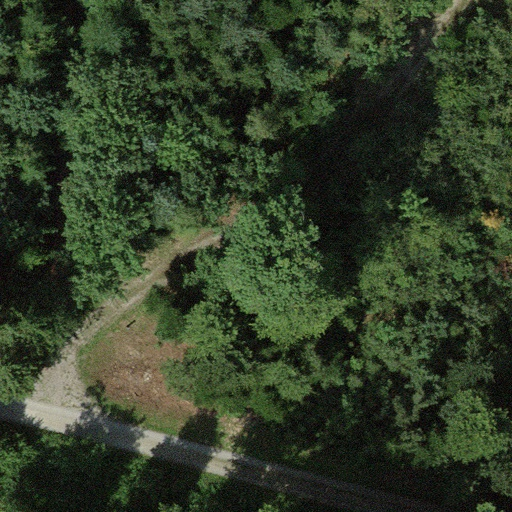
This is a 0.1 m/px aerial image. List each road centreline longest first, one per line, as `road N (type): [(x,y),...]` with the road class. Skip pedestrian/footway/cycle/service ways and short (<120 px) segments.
road 1 (track): [(0,398),(251,465),(486,511)]
road 2 (track): [(84,0),(54,413)]
